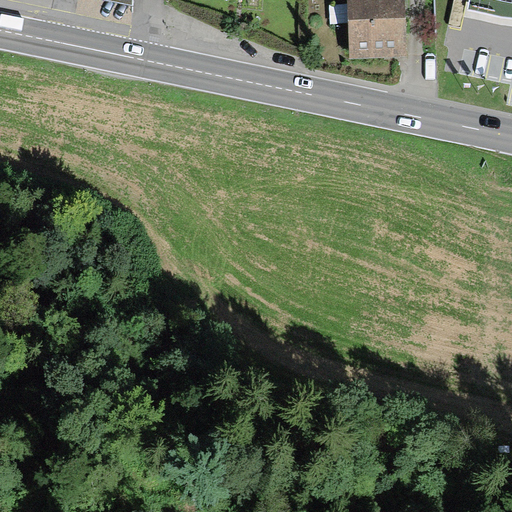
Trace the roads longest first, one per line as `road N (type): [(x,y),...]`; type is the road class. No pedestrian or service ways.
road 1 (primary): [(511,134),(140,58)]
road 2 (primary): [(140,58),(0,28)]
